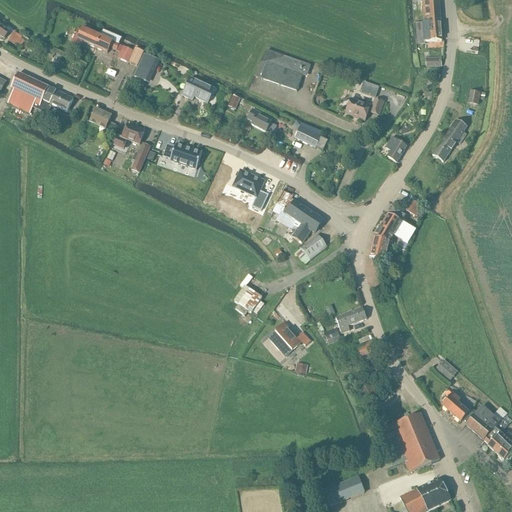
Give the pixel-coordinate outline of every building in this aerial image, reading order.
[(424,43),(442,42),(438,0),(437,0),(422,1),(424,43)] [(0,36),(5,39),(9,32),(3,28),(5,26),(1,22),(0,23),(0,36)] [(95,49),(101,37),(89,32),(91,28),(85,25),(78,41),(95,49)] [(9,41),(20,48),(24,42),(20,40),(22,37),(14,33),(9,41)] [(101,37),(95,49),(107,54),(110,48),(119,53),(117,58),(129,64),(137,67),(144,52),(135,49),(133,52),(119,46),(119,45),(113,43),(101,37)] [(307,78),(310,67),(267,51),(261,63),(266,66),(261,80),(297,92),(302,76),(307,78)] [(149,84),(154,73),(159,62),(144,55),(139,66),(133,77),(149,84)] [(472,57),(469,75),(482,76),(485,59),(472,57)] [(67,114),(73,101),(18,74),(11,89),(14,91),(7,104),(29,115),(32,108),(47,115),(51,106),(67,114)] [(207,105),(214,90),(190,78),(182,96),(192,101),(194,98),(207,105)] [(363,83),(359,93),(375,99),(379,88),(363,83)] [(233,96),(228,107),(235,110),(240,100),(233,96)] [(365,122),(370,107),(350,100),(345,115),(365,122)] [(379,117),(384,103),(375,100),(370,113),(379,117)] [(108,123),(111,117),(95,110),(89,123),(88,122),(82,136),(89,138),(94,126),(105,131),(103,135),(111,138),(116,126),(108,123)] [(266,133),(271,122),(260,117),(261,114),(253,110),(247,120),(252,123),(251,126),(266,133)] [(456,119),(432,155),(443,163),(444,160),(450,164),(471,132),(465,128),(467,126),(456,119)] [(137,131),(127,126),(122,138),(117,136),(112,147),(123,151),(127,141),(139,147),(144,134),(143,133),(142,131),(139,130),(137,131)] [(315,149),(320,138),(300,128),(295,139),(315,149)] [(320,138),(315,149),(322,152),(327,141),(321,138),(320,138)] [(397,142),(391,138),(385,149),(390,152),(387,158),(397,163),(406,147),(397,141),(397,142)] [(167,144),(163,158),(170,160),(169,162),(196,171),(202,153),(175,145),(175,147),(167,144)] [(139,174),(150,148),(142,145),(132,171),(139,174)] [(153,162),(156,154),(150,152),(147,160),(153,162)] [(240,172),(233,188),(256,198),(252,208),(262,213),(269,196),(260,192),(264,183),(240,172)] [(429,180),(423,190),(429,194),(436,184),(429,180)] [(282,192),(273,212),(279,215),(276,221),(289,228),(291,225),(294,227),(293,229),(296,231),(297,229),(298,230),(292,238),(302,245),(311,232),(315,234),(323,221),(294,201),(285,215),(284,215),(292,197),(282,192)] [(417,217),(422,206),(412,201),(406,211),(417,217)] [(373,238),(389,242),(393,236),(396,238),(398,239),(408,244),(415,232),(406,226),(408,222),(403,219),(405,216),(391,208),(375,234),(373,238)] [(310,262),(327,248),(317,235),(299,249),(300,250),(295,255),(304,266),(309,262),(310,262)] [(196,255),(244,289),(258,271),(209,237),(196,255)] [(384,261),(389,242),(373,238),(369,257),(384,261)] [(394,263),(391,269),(397,271),(402,258),(396,256),(394,263)] [(244,290),(234,305),(252,317),(262,301),(244,290)] [(341,334),(349,331),(348,327),(365,320),(361,308),(335,318),(341,334)] [(301,343),(305,347),(310,343),(302,333),(297,338),(284,324),(268,338),(285,358),(301,343)] [(329,345),(341,340),(339,333),(326,337),(329,345)] [(372,382),(387,374),(370,343),(356,350),(372,382)] [(434,371),(448,384),(457,373),(443,361),(434,371)] [(297,364),(295,373),(306,376),(308,366),(297,364)] [(365,404),(378,398),(369,381),(357,387),(365,404)] [(461,423),(460,422),(463,420),(467,424),(465,426),(483,442),(487,437),(491,432),(499,423),(500,422),(506,415),(507,414),(501,410),(499,409),(493,417),(482,407),(475,415),(470,411),(468,413),(457,404),(460,401),(453,394),(442,407),(460,423),(461,423)] [(374,416),(385,411),(380,400),(369,405),(374,416)] [(394,433),(377,439),(385,462),(384,463),(384,464),(386,470),(395,467),(406,463),(410,473),(440,461),(421,415),(391,427),(394,433)] [(488,437),(484,442),(488,445),(487,446),(504,461),(511,451),(511,444),(500,434),(508,426),(502,421),(492,433),(488,437)] [(329,508),(331,507),(364,494),(358,478),(323,492),(329,508)] [(394,511),(428,511),(450,501),(439,480),(400,499),(401,503),(392,507),(394,511)]
